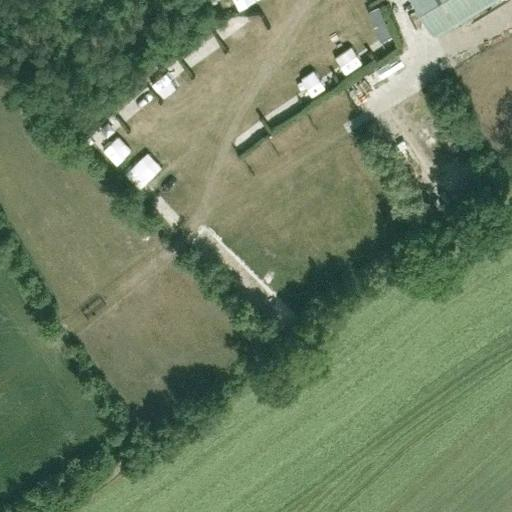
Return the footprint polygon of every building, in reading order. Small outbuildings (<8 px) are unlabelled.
[(234,0),(241,13),(266,0),(234,0)] [(490,0),(413,0),(433,34),(490,0)] [(373,42),(384,58),(403,45),(392,29),(373,42)] [(341,69),(365,59),(360,48),(336,58),(341,69)] [(144,93),(126,109),(133,117),(151,101),(144,93)] [(107,148),(102,157),(116,164),(121,155),(107,148)] [(134,184),(148,199),(169,180),(154,165),(134,184)]
